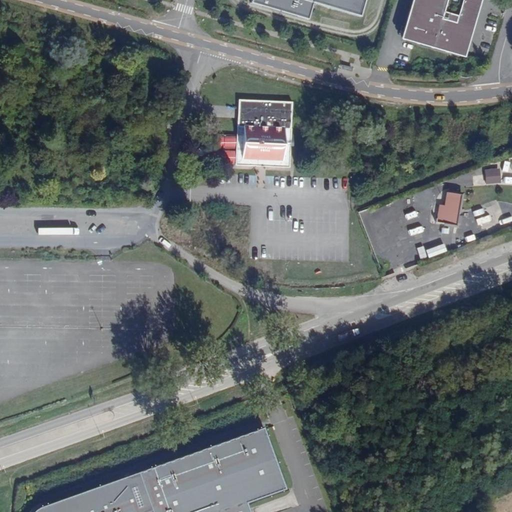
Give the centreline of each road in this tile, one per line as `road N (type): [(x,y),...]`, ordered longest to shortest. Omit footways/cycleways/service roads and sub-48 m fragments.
road 1 (secondary): [(0,463),(511,269)]
road 2 (secondary): [(511,256),(0,442)]
road 3 (tertiary): [(48,0),(377,91),(511,89)]
